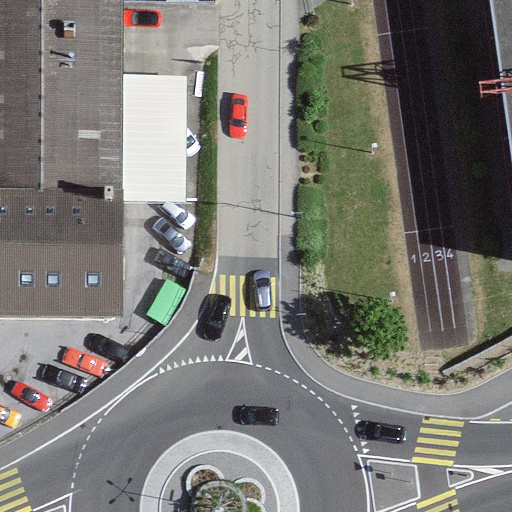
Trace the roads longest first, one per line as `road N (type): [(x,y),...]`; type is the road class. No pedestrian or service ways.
road 1 (unclassified): [(254,178),(243,250),(204,336),(198,399)]
road 2 (unclassified): [(267,407),(254,178)]
road 3 (secondary): [(511,446),(314,449)]
road 4 (unclassified): [(259,0),(254,178)]
